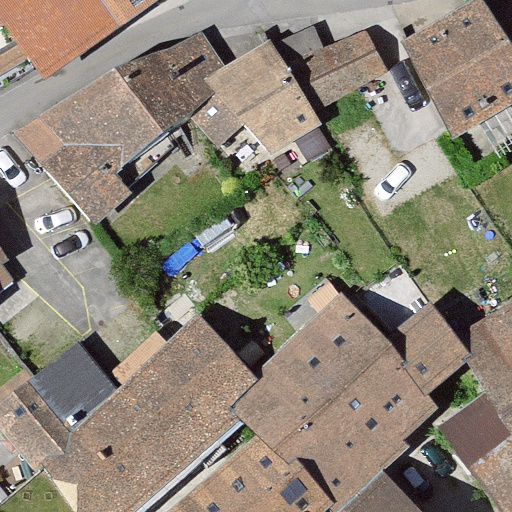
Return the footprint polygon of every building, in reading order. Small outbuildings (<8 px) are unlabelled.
[(0,0),(0,94),(14,87),(23,99),(107,42),(110,47),(190,0),(0,0)] [(481,3),(386,52),(432,151),(511,105),(511,0),(507,0),(488,17),(481,3)] [(195,32),(9,142),(79,235),(173,172),(181,181),(217,158),(238,181),(313,137),(306,124),(374,80),(359,33),(315,49),(309,31),(264,48),(258,39),(216,65),(195,32)] [(0,305),(21,290),(0,261),(0,305)] [(67,356),(0,407),(0,460),(43,511),(397,511),(373,483),(402,456),(394,451),(416,434),(472,511),(511,511),(511,303),(485,319),(470,292),(422,318),(377,347),(340,297),(248,381),(196,327),(108,393),(67,356)]
